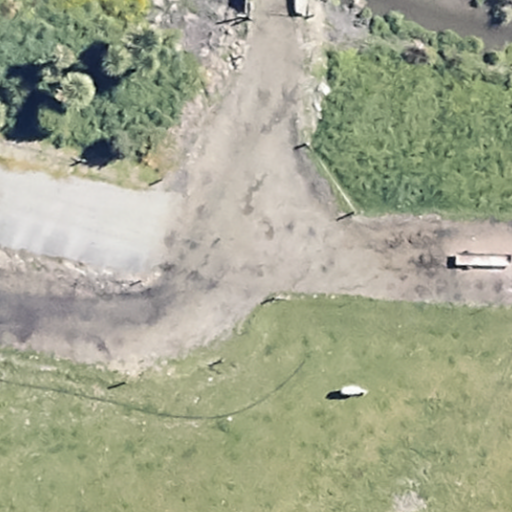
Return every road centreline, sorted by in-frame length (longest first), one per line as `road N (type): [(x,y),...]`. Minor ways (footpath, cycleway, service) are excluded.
road 1 (track): [(142,236),(237,255),(511,274)]
road 2 (track): [(237,255),(265,112),(276,0)]
